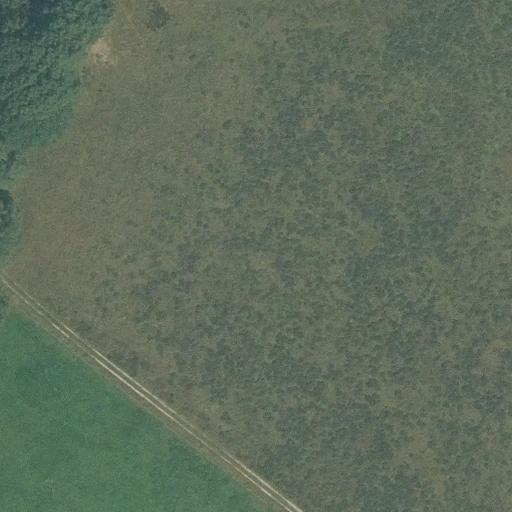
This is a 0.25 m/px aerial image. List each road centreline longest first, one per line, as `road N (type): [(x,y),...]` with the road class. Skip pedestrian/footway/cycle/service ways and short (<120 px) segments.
road 1 (track): [(0,259),(304,511)]
road 2 (track): [(44,0),(0,143)]
